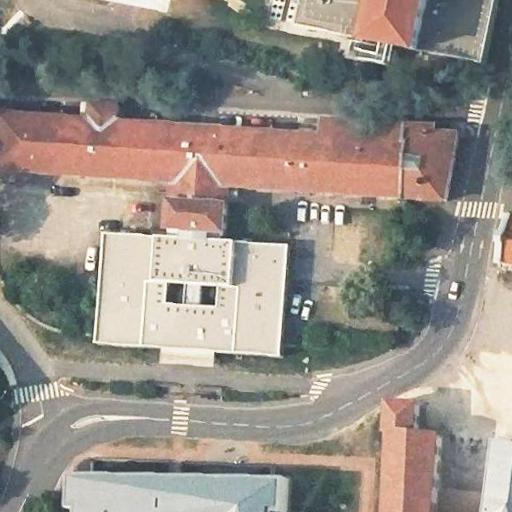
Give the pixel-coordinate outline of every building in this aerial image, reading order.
[(306,0),(301,29),(371,42),(488,64),(500,0),(306,0)] [(228,186),(445,201),(464,137),(433,135),(433,127),(328,120),(327,136),(316,135),(317,128),(303,127),(303,135),(122,123),(123,107),(86,104),(84,121),(5,116),(0,169),(174,182),(172,238),(104,234),(95,346),(283,358),(290,246),(225,241),(228,186)] [(511,221),(503,265),(511,266),(511,221)] [(398,433),(394,511),(511,511),(511,444),(504,511),(450,511),(455,436),(432,432),(431,404),(391,404),(392,433),(398,433)] [(290,511),(291,480),(75,476),(75,511),(84,511),(290,511)]
